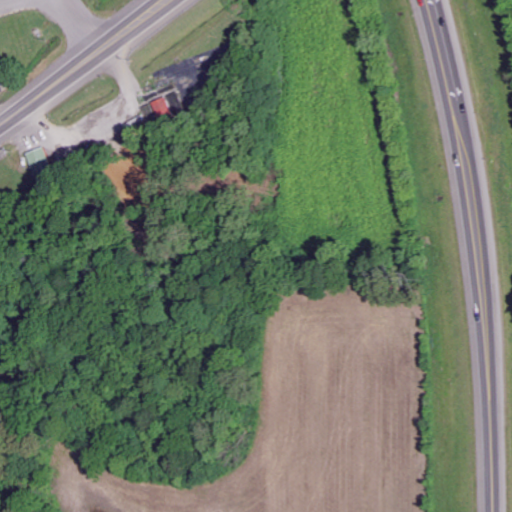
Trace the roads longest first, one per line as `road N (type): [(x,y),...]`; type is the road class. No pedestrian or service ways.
road 1 (trunk): [(495,511),(479,237),(432,0)]
road 2 (secondary): [(0,124),(168,0)]
